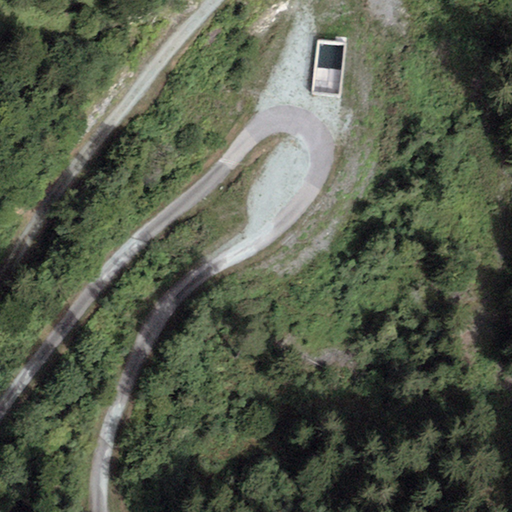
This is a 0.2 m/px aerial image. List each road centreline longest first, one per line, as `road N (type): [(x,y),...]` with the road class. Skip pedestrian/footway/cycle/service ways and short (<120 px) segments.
road 1 (track): [(97,511),(101,454),(155,323),(185,290),(290,214),(318,161),(306,126),(291,118),(257,129),(93,288),(0,404)]
road 2 (track): [(211,0),(30,230),(0,291)]
